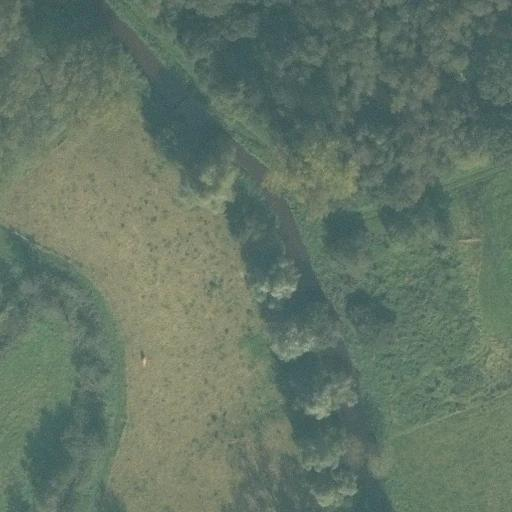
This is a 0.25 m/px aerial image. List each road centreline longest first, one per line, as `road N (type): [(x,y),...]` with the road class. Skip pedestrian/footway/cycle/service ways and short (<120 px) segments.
road 1 (track): [(194,93),(200,88),(274,159),(319,219),(511,152)]
road 2 (track): [(0,233),(89,289),(108,325),(117,379),(88,501),(93,511)]
road 3 (track): [(194,93),(165,120),(149,122),(116,81),(0,186)]
